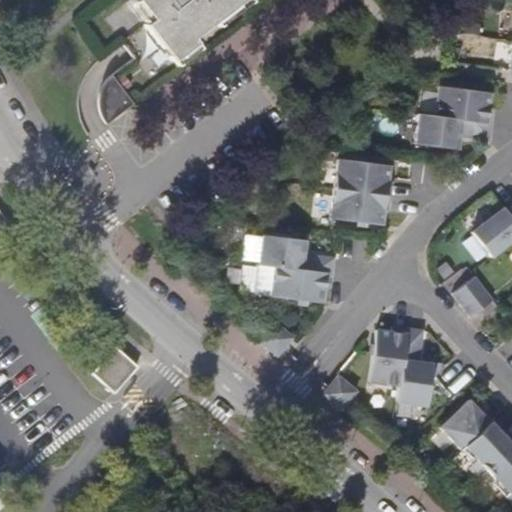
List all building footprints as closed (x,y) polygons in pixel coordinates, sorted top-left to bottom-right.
[(136,0),(151,19),(146,24),(173,61),(195,45),(192,39),(242,0),(136,0)] [(98,93),(115,114),(133,100),(116,79),(98,93)] [(465,120),(491,124),(493,109),(487,108),(489,93),(437,87),(433,116),(450,119),(465,120)] [(489,140),(491,124),(465,120),(450,119),(433,116),(416,114),(412,145),(456,150),(458,136),(484,139),(489,140)] [(385,196),(389,196),(391,184),(386,183),(389,166),(336,159),(333,189),(355,192),(385,196)] [(388,208),(389,196),(385,196),(355,192),(333,189),(328,218),(381,225),(383,208),(388,208)] [(511,221),(504,211),(500,205),(468,230),(488,258),(511,239),(511,221)] [(0,218),(0,242),(11,234),(0,218)] [(273,267),(331,274),(333,258),(302,254),(304,239),(260,234),(257,265),(271,267),(273,267)] [(273,267),(271,267),(267,296),(318,303),(321,303),(323,288),(329,289),(331,274),(273,267)] [(451,294),(460,306),(482,289),(473,277),(451,294)] [(460,306),(469,318),(482,308),(492,300),(482,289),(460,306)] [(282,350),(292,338),(273,322),(265,331),(257,341),(276,357),(282,350)] [(402,354),(406,328),(391,327),(390,332),(375,330),(373,342),(368,384),(397,389),(402,359),(403,354),(402,354)] [(422,331),(406,328),(402,354),(403,354),(402,359),(397,389),(395,404),(424,408),(431,364),(418,362),(421,337),(422,331)] [(90,376),(113,395),(136,368),(113,349),(90,376)] [(356,391),(337,375),(321,395),(340,411),(348,401),(356,391)] [(476,406),(469,398),(438,426),(459,448),(462,445),(489,421),(489,420),(494,416),(480,402),(476,406)] [(489,421),(462,445),(484,469),(511,445),(489,421)] [(511,487),(511,445),(484,469),(506,493),(511,487)] [(502,497),(511,506),(511,487),(506,493),(502,497)]
